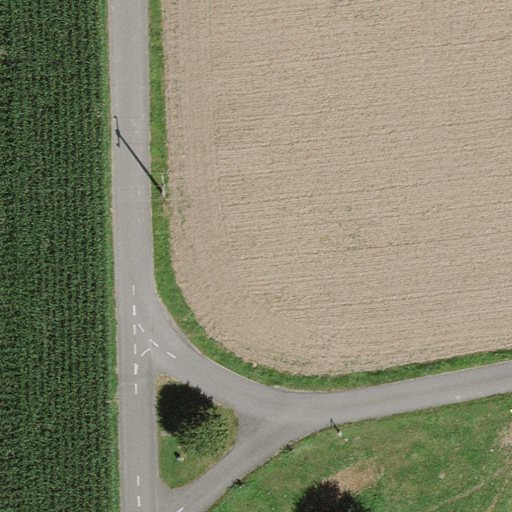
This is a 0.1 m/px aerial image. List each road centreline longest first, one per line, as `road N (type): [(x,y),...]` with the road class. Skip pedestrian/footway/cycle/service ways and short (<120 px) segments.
road 1 (unclassified): [(139,511),(126,0)]
road 2 (track): [(189,511),(294,417),(511,378)]
road 3 (track): [(134,306),(294,417)]
